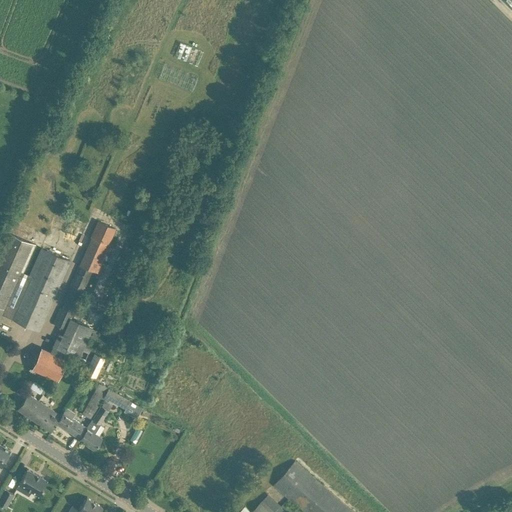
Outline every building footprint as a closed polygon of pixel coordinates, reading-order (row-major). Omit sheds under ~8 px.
[(61,308),(60,308),(54,322),(65,327),(60,339),(57,338),(54,346),(53,345),(50,352),(42,348),(34,367),(58,378),(65,361),(70,363),(74,354),(86,359),(99,329),(71,317),(92,269),(96,271),(115,228),(98,221),(91,237),(92,237),(80,265),(79,264),(62,302),(64,303),(61,308)] [(0,321),(4,314),(11,317),(39,330),(71,260),(41,247),(16,307),(8,304),(34,244),(7,232),(0,248),(0,321)] [(88,374),(101,381),(112,360),(99,353),(88,374)] [(33,381),(29,388),(39,394),(43,387),(33,381)] [(103,397),(109,388),(99,382),(82,412),(91,418),(103,397)] [(131,400),(109,388),(103,397),(105,399),(108,400),(109,399),(126,408),(131,400)] [(17,409),(34,420),(45,405),(28,393),(17,409)] [(87,428),(80,438),(86,443),(86,445),(89,447),(92,447),(93,448),(101,437),(95,432),(100,424),(99,424),(108,410),(112,404),(104,400),(93,419),(87,428)] [(50,431),(57,422),(61,415),(45,405),(34,420),(50,431)] [(57,422),(80,438),(87,428),(71,417),(74,413),(66,408),(61,415),(57,422)] [(137,427),(130,439),(135,442),(142,430),(137,427)] [(0,443),(0,466),(0,467),(10,449),(0,443)] [(353,511),(295,460),(273,484),(305,511),(353,511)] [(25,487),(38,495),(47,480),(27,468),(18,483),(19,484),(16,488),(22,492),(25,487)] [(5,488),(0,497),(0,503),(6,507),(14,493),(5,488)] [(72,505),(67,511),(99,511),(103,507),(87,497),(81,505),(78,510),(76,508),(72,505)] [(250,511),(274,511),(261,500),(250,511)]
